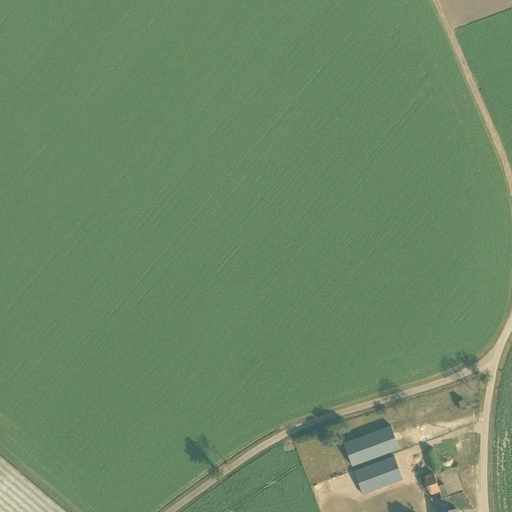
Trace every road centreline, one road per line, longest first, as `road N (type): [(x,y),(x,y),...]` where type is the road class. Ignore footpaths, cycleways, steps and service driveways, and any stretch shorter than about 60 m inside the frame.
road 1 (unclassified): [(175,511),(280,439),(492,360)]
road 2 (track): [(431,0),(511,182)]
road 3 (unclassified): [(489,511),(482,468),(492,360)]
